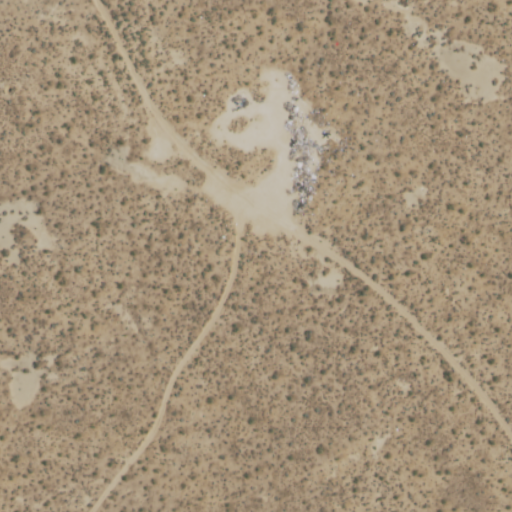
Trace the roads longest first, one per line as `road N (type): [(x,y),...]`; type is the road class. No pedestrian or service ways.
road 1 (track): [(89,511),(157,424),(172,377),(226,289),(241,218),(262,201)]
road 2 (track): [(273,238),(351,269),(486,405),(511,446)]
road 3 (track): [(100,0),(117,14),(180,118),(268,207),(273,238)]
